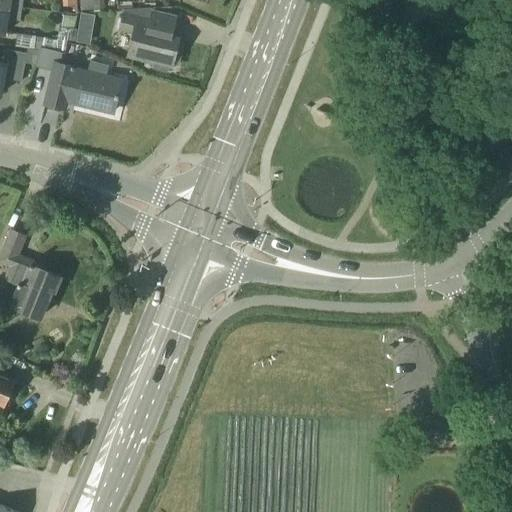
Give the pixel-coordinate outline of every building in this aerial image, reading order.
[(79,0),(80,11),(104,9),(103,0),(79,0)] [(19,21),(21,8),(0,4),(0,32),(5,33),(7,19),(19,21)] [(118,30),(131,34),(125,58),(153,65),(152,71),(166,74),(167,68),(172,69),(173,66),(178,68),(182,47),(178,46),(180,36),(172,34),(176,15),(152,9),(152,8),(123,9),(122,12),(118,30)] [(75,43),(77,29),(73,28),(75,17),(63,15),(61,27),(58,28),(57,36),(59,37),(59,40),(16,34),(14,46),(38,50),(40,50),(40,47),(54,51),(64,53),(66,41),(71,42),(75,43)] [(92,33),(78,31),(76,43),(90,45),(92,33)] [(21,82),(27,53),(5,49),(2,63),(0,62),(0,93),(2,85),(4,85),(6,79),(21,82)] [(112,111),(120,81),(83,72),(83,70),(55,63),(45,103),(73,110),(75,102),(112,111)] [(54,292),(60,277),(41,269),(43,264),(19,254),(27,235),(9,228),(0,250),(0,263),(9,267),(3,280),(17,286),(9,305),(38,317),(50,291),(54,292)] [(0,402),(5,405),(5,404),(10,402),(12,396),(10,392),(15,381),(0,374),(0,402)]
